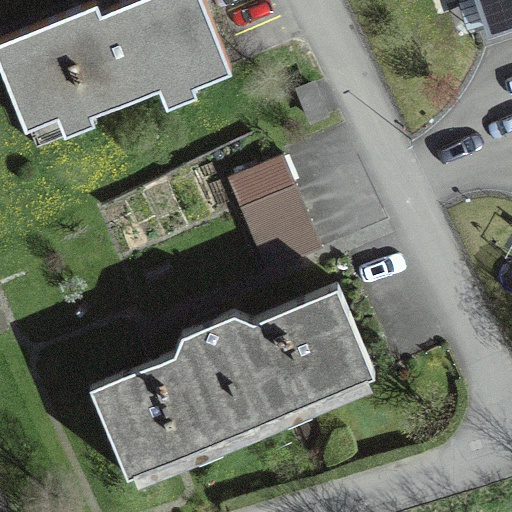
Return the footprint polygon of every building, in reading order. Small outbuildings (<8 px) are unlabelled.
[(86,0),(0,35),(0,55),(36,145),(96,121),(90,108),(186,69),(191,80),(228,65),(201,0),(86,0)] [(511,0),(481,0),(490,26),(511,19),(511,0)] [(283,152),(228,175),(240,203),(295,180),(283,152)] [(296,183),(241,206),(252,233),(307,210),(296,183)] [(311,218),(256,241),(267,268),(322,245),(311,218)] [(173,349),(89,385),(126,474),(189,448),(197,456),(222,446),(223,434),(278,411),(287,419),(311,408),(312,397),(374,371),(337,281),(252,316),(233,308),(181,330),(173,349)]
